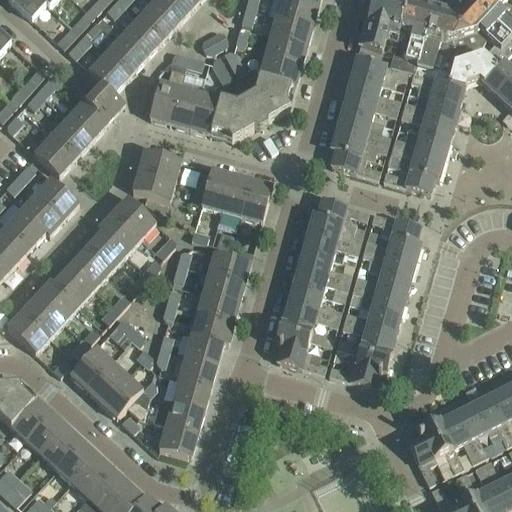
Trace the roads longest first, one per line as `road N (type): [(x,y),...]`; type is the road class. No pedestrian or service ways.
road 1 (residential): [(0,366),(14,365),(151,489),(184,497),(207,487),(240,377)]
road 2 (residential): [(240,377),(298,181)]
road 3 (residential): [(298,181),(348,0)]
road 4 (residential): [(442,366),(473,255),(490,241),(511,242)]
road 5 (residential): [(298,181),(147,138)]
road 6 (residential): [(378,423),(374,413),(240,377)]
